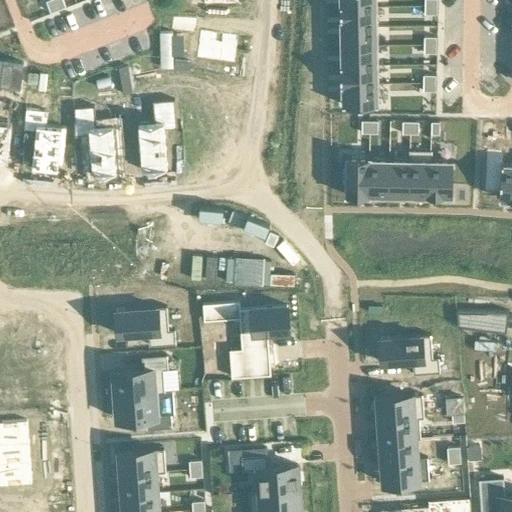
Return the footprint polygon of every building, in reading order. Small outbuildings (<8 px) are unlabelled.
[(55,0),(46,0),(51,11),(58,8),(55,0)] [(425,4),(425,12),(437,13),(437,5),(425,4)] [(376,5),(340,6),(341,25),(377,24),(376,5)] [(377,24),(341,25),(341,44),(377,44),(377,24)] [(200,29),(196,57),(236,63),(240,34),(200,29)] [(424,35),(424,43),(436,43),(437,35),(424,35)] [(424,43),(424,51),(436,52),(436,43),(424,43)] [(342,63),(340,63),(340,64),(377,63),(377,44),(341,44),(342,63)] [(377,63),(340,64),(341,83),(378,82),(377,63)] [(423,73),(423,81),(436,81),(436,73),(423,73)] [(423,81),(423,89),(435,90),(436,81),(423,81)] [(378,82),(341,83),(341,84),(342,84),(342,103),(378,102),(378,82)] [(48,108),(30,106),(31,91),(27,91),(26,106),(24,128),(35,129),(32,166),(58,168),(59,162),(63,163),(67,124),(47,123),(48,108)] [(157,119),(138,121),(141,168),(168,166),(165,127),(177,126),(175,98),(155,99),(157,119)] [(207,98),(179,100),(181,129),(191,128),(194,164),(219,162),(219,158),(222,158),(227,124),(209,125),(207,98)] [(94,104),(76,105),(76,135),(89,133),(92,172),(117,170),(113,123),(96,124),(94,104)] [(0,163),(8,164),(12,120),(0,119),(0,163)] [(362,119),(362,131),(370,131),(370,119),(362,119)] [(370,119),(370,131),(378,131),(378,119),(370,119)] [(402,119),(402,132),(410,132),(411,119),(402,119)] [(411,119),(410,132),(419,132),(419,120),(411,119)] [(431,120),(431,132),(440,132),(440,120),(431,120)] [(390,157),(389,193),(409,193),(410,148),(409,148),(409,157),(390,157)] [(410,148),(409,193),(430,194),(431,148),(410,148)] [(431,148),(430,194),(452,194),(453,158),(431,158),(432,148),(431,148)] [(486,148),(483,192),(499,193),(499,197),(511,198),(511,162),(503,161),(504,149),(486,148)] [(344,168),(343,180),(346,180),(346,193),(368,194),(369,155),(347,155),(346,168),(344,168)] [(369,155),(368,194),(370,194),(370,193),(389,193),(390,157),(370,157),(370,155),(369,155)] [(238,300),(201,303),(203,319),(240,316),(242,347),(230,348),(231,375),(270,372),(267,329),(288,328),(287,303),(239,307),(238,300)] [(167,304),(117,308),(118,333),(149,330),(150,344),(176,342),(175,327),(168,327),(167,304)] [(496,310),(457,309),(458,324),(494,328),(496,310)] [(496,310),(494,328),(506,330),(508,310),(496,310)] [(0,360),(16,359),(15,347),(19,347),(17,322),(0,323),(0,360)] [(431,332),(381,336),(383,361),(413,358),(414,372),(440,370),(439,355),(433,355),(431,332)] [(143,367),(113,369),(115,393),(165,389),(163,367),(168,366),(167,353),(142,354),(143,367)] [(0,405),(13,405),(12,397),(31,396),(29,372),(0,373),(0,405)] [(115,397),(112,397),(113,412),(116,412),(116,417),(146,415),(147,427),(172,425),(171,411),(162,411),(160,390),(165,390),(165,389),(115,393),(115,397)] [(422,392),(377,395),(379,418),(424,414),(422,392)] [(463,403),(451,404),(452,412),(464,411),(463,403)] [(464,411),(452,412),(452,421),(465,420),(464,411)] [(424,414),(379,418),(380,438),(421,435),(419,416),(424,415),(424,414)] [(28,417),(0,418),(0,441),(30,440),(28,417)] [(421,435),(380,438),(382,458),(417,456),(416,436),(421,436),(421,435)] [(30,440),(0,441),(0,460),(31,459),(30,440)] [(460,444),(447,445),(448,453),(460,453),(460,444)] [(480,444),(469,445),(470,457),(481,456),(480,444)] [(266,445),(241,447),(242,454),(267,452),(266,445)] [(164,446),(119,449),(120,472),(166,469),(164,446)] [(267,452),(242,454),(243,468),(252,467),(254,488),(249,489),(249,490),(299,486),(299,482),(302,482),(301,467),(298,468),(297,462),(268,465),(267,452)] [(460,453),(448,453),(448,462),(461,461),(460,453)] [(417,456),(382,458),(383,481),(419,478),(417,456)] [(201,458),(189,459),(190,467),(202,466),(201,458)] [(31,459),(0,460),(0,483),(33,481),(31,459)] [(202,466),(190,467),(190,475),(203,474),(202,466)] [(166,469),(120,472),(122,492),(158,490),(156,470),(166,470),(166,469)] [(504,475),(479,477),(481,511),(511,511),(511,493),(505,494),(504,475)] [(251,511),(250,511),(272,511),(301,510),(299,486),(249,490),(251,511)] [(158,490),(122,492),(123,511),(132,511),(169,509),(169,508),(159,509),(158,490)] [(429,511),(421,511),(471,511),(470,495),(428,498),(429,511)] [(204,498),(192,500),(193,508),(205,507),(204,498)]
